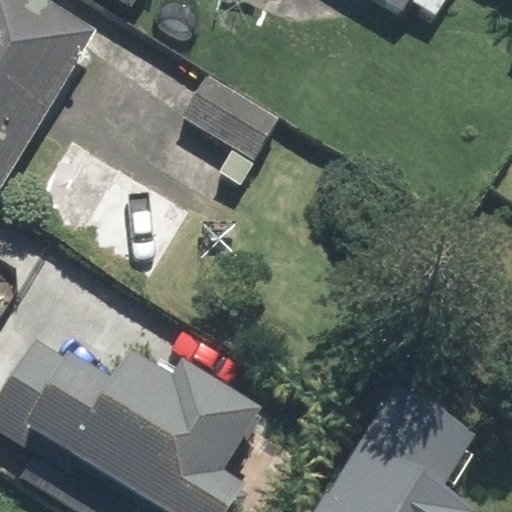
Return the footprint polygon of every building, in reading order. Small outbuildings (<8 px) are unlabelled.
[(98,32),(43,0),(0,0),(0,194),(1,195),(98,32)] [(435,23),(449,0),(103,0),(127,15),(136,0),(366,0),(403,23),(412,9),(435,23)] [(280,120),(208,75),(179,121),(226,150),(213,172),(239,188),(280,120)] [(67,139),(24,210),(153,287),(196,216),(67,139)] [(25,345),(0,387),(0,432),(135,511),(225,511),(236,493),(221,484),(258,421),(181,375),(173,388),(125,360),(105,393),(25,345)] [(483,450),(390,393),(317,511),(452,511),(447,509),(483,450)]
